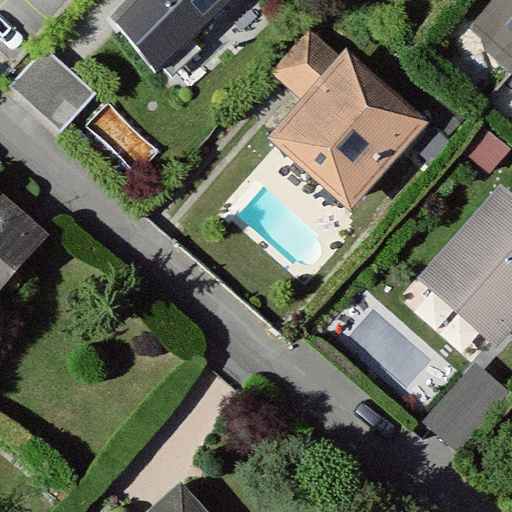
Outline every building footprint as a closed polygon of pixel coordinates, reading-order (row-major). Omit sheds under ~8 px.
[(125,0),(111,15),(169,70),(235,0),(125,0)] [(511,4),(487,33),(511,55),(511,4)] [(287,82),(317,107),(353,65),(317,35),(281,76),(287,82)] [(99,97),(49,49),(13,88),(63,135),(99,97)] [(426,127),(353,65),(317,107),(286,144),(359,206),(426,127)] [(511,332),(511,203),(508,200),(436,281),(504,342),(511,332)] [(0,292),(43,242),(0,205),(0,292)] [(511,399),(480,370),(431,423),(461,451),(511,399)] [(201,511),(177,484),(146,511),(201,511)]
